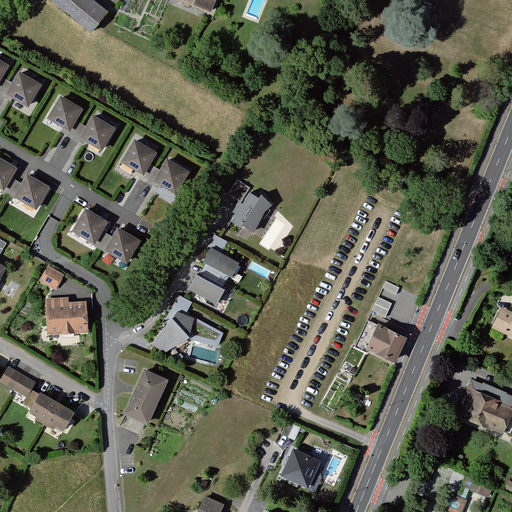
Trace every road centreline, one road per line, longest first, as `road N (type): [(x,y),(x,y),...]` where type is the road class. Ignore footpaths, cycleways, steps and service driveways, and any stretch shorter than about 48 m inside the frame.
road 1 (primary): [(356,511),(511,128)]
road 2 (residential): [(114,511),(104,292),(51,255),(45,233),(53,218)]
